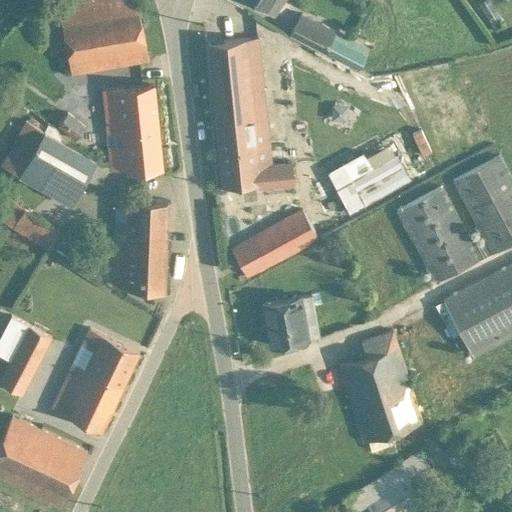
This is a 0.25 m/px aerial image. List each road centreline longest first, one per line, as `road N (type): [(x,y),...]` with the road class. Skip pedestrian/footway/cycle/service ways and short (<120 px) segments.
road 1 (residential): [(205,262),(78,511)]
road 2 (residential): [(175,0),(205,262)]
road 3 (residential): [(205,262),(242,511)]
